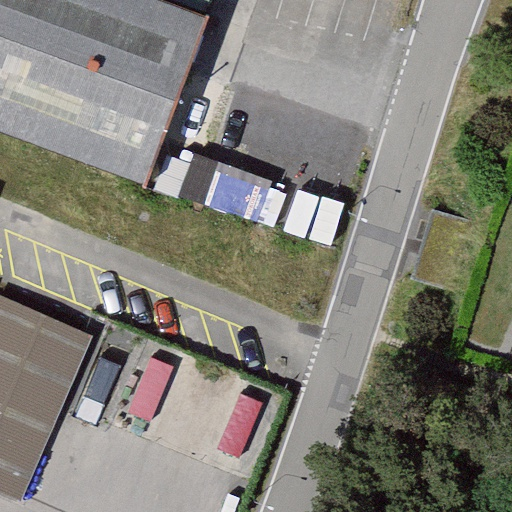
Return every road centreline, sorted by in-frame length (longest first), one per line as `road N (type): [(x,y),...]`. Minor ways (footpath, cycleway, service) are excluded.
road 1 (residential): [(437,0),(281,511)]
road 2 (unknown): [(338,341),(0,215)]
road 3 (unknown): [(219,0),(417,68)]
